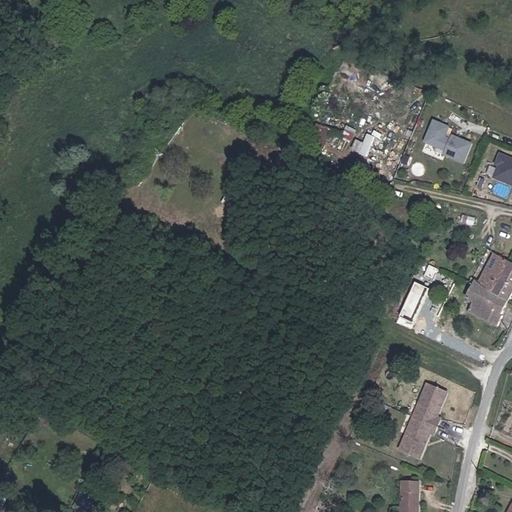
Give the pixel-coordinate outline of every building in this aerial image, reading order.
[(436,121),(427,143),(437,147),(443,145),(449,147),(446,155),(466,163),(474,143),(454,135),(453,139),(447,137),(451,127),(436,121)] [(307,130),(302,142),(312,147),(309,154),(321,158),(334,129),(319,122),(314,133),(307,130)] [(373,158),(380,142),(368,137),(356,165),(373,172),(378,161),(373,158)] [(511,158),(504,155),(499,166),(502,167),(497,180),(511,185),(511,158)] [(494,254),(477,284),(493,293),(510,262),(494,254)] [(493,293),(509,302),(511,296),(511,263),(510,262),(493,293)] [(440,271),(430,266),(425,275),(435,280),(440,271)] [(418,280),(400,316),(414,323),(432,287),(418,280)] [(475,283),(474,284),(467,300),(474,304),(470,313),(498,328),(504,318),(501,316),(509,302),(493,293),(477,284),(475,283)] [(448,393),(433,387),(405,451),(421,457),(425,447),(424,443),(424,442),(428,441),(431,433),(442,438),(448,423),(438,418),(441,410),(440,407),(441,405),(444,404),(448,393)] [(418,511),(420,483),(402,482),(401,511),(418,511)]
